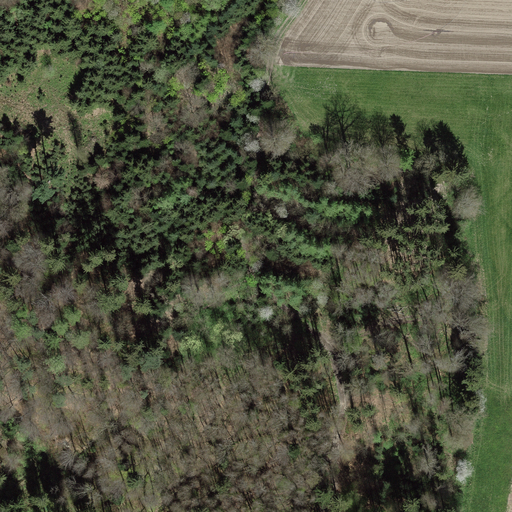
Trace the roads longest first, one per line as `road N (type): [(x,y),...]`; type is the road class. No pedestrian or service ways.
road 1 (track): [(314,511),(341,409),(337,371),(259,285),(240,245)]
road 2 (track): [(302,0),(272,45),(240,245)]
